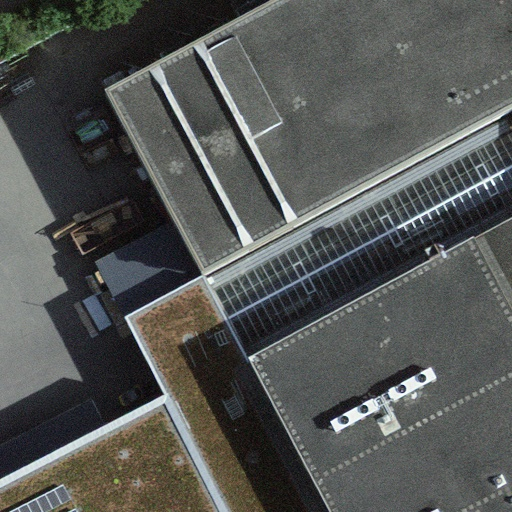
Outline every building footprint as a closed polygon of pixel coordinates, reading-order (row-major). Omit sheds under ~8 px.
[(511,0),(288,0),(105,98),(203,279),(511,113),(511,0)] [(511,113),(203,279),(249,367),(511,227),(511,226),(511,113)] [(328,511),(511,511),(511,227),(249,367),(328,511)] [(228,511),(328,511),(249,367),(172,408),(228,511)] [(0,511),(228,511),(172,408),(167,399),(0,484),(0,511)]
